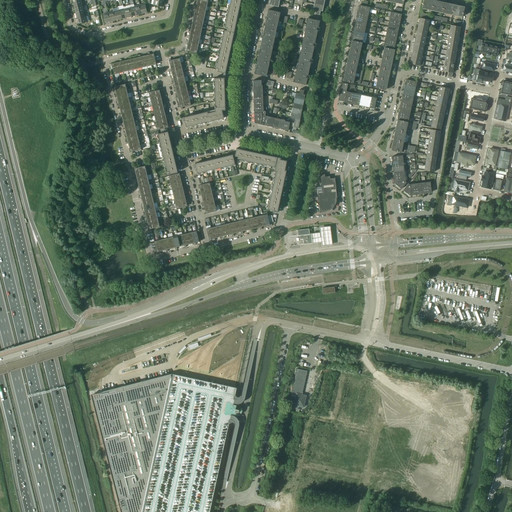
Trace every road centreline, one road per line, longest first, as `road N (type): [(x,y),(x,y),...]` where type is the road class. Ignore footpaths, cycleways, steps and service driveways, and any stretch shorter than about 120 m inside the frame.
road 1 (motorway): [(84,511),(0,168)]
road 2 (motorway): [(64,511),(0,242)]
road 3 (unclassified): [(227,498),(256,482),(289,325),(364,340)]
road 4 (residential): [(148,253),(104,60),(160,52)]
road 5 (motorway): [(0,308),(49,511)]
road 6 (unknown): [(376,432),(378,422),(448,438),(444,473),(439,486),(369,470)]
road 7 (residential): [(207,246),(277,229),(296,143)]
road 8 (residential): [(171,0),(164,16),(89,35),(73,28),(64,0)]
road 9 (unclassified): [(373,342),(511,371)]
road 10 (secondary): [(511,235),(374,245)]
road 11 (secondary): [(376,260),(511,245)]
road 12 (motorway): [(0,379),(32,511)]
road 13 (secondary): [(0,360),(127,320)]
road 14 (unclassified): [(486,511),(511,387)]
road 15 (secondary): [(243,284),(367,262)]
road 16 (secondary): [(364,246),(241,271)]
road 17 (secondary): [(241,271),(127,320)]
road 18 (secondary): [(127,320),(243,284)]
